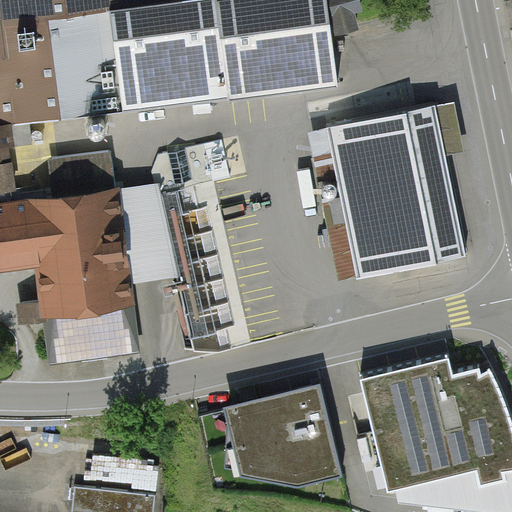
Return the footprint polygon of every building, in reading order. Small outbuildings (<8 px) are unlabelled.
[(167,0),(3,0),(10,56),(2,57),(0,60),(0,119),(1,119),(13,125),(344,92),(334,0),(187,0),(167,2),(167,0)] [(460,105),(331,128),(359,282),(470,262),(450,154),(468,151),(460,105)] [(11,127),(0,128),(0,159),(14,157),(11,127)] [(54,199),(0,205),(0,271),(34,267),(46,367),(140,356),(131,283),(182,276),(159,186),(119,191),(114,151),(49,159),(54,199)] [(0,192),(18,191),(15,164),(0,165),(0,192)] [(230,326),(235,326),(226,255),(204,258),(205,271),(185,273),(194,349),(232,345),(230,326)] [(449,355),(361,375),(391,499),(511,511),(511,420),(501,390),(489,367),(480,372),(478,365),(453,371),(449,355)] [(320,387),(224,411),(241,480),(297,490),(343,479),(320,387)] [(154,511),(156,494),(71,485),(69,509),(101,511),(154,511)]
